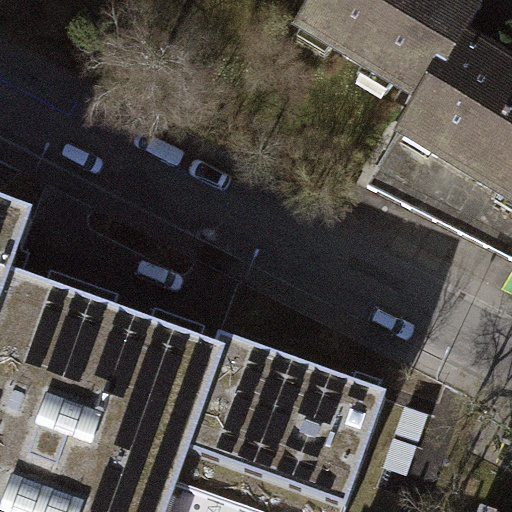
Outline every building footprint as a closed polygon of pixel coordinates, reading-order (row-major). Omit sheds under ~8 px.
[(471,0),(318,0),(317,2),(315,1),(299,27),(421,100),(423,101),(460,40),(463,41),(483,7),(471,0)] [(511,70),(463,41),(460,40),(423,101),(421,100),(368,188),(511,261),(511,70)] [(32,222),(0,210),(0,299),(7,280),(11,281),(32,222)] [(167,511),(177,487),(215,354),(11,281),(7,280),(0,299),(0,511),(167,511)] [(220,339),(215,354),(177,487),(246,511),(346,511),(388,399),(220,339)]
